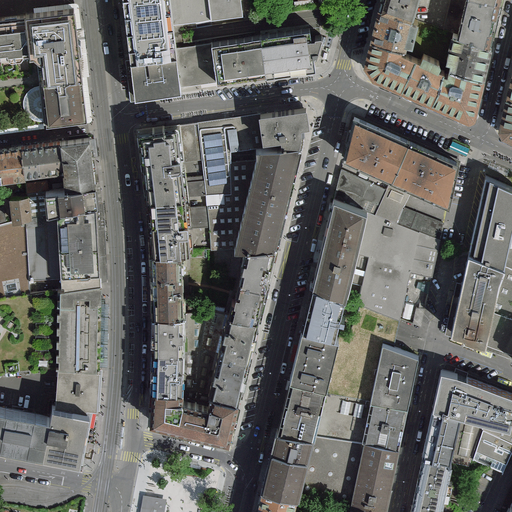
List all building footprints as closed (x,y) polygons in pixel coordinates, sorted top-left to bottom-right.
[(174,23),(170,0),(124,0),(131,59),(174,53),(173,41),(176,40),(174,23)] [(208,0),(170,0),(174,23),(211,19),(208,0)] [(241,0),(208,0),(211,19),(244,15),(241,0)] [(413,19),(418,0),(383,0),(381,8),(413,19)] [(451,0),(445,29),(455,33),(458,34),(466,0),(451,0)] [(490,0),(466,0),(458,34),(490,45),(501,3),(490,0)] [(74,8),(28,14),(32,49),(36,49),(45,56),(42,60),(45,80),(83,76),(80,53),(83,50),(81,40),(78,37),(74,8)] [(418,20),(413,19),(381,8),(373,40),(402,47),(405,47),(406,42),(412,44),(418,20)] [(28,14),(0,17),(0,42),(2,57),(9,57),(12,59),(22,58),(24,55),(32,54),(32,49),(28,14)] [(311,28),(261,35),(267,75),(316,68),(314,54),(315,54),(315,55),(316,55),(317,54),(318,54),(323,37),(323,36),(322,35),(322,34),(316,35),(315,36),(316,38),(312,38),(311,28)] [(452,60),(451,68),(483,77),(490,45),(458,34),(455,33),(448,59),(452,60)] [(261,35),(212,42),(217,81),(267,75),(261,35)] [(401,51),(402,47),(373,40),(368,64),(375,76),(403,87),(416,58),(401,51)] [(177,47),(177,52),(182,86),(217,81),(212,42),(177,47)] [(177,52),(174,53),(131,59),(136,95),(182,89),(182,86),(177,52)] [(421,60),(416,58),(403,87),(433,101),(439,88),(444,73),(445,71),(439,68),(441,63),(439,61),(425,54),(421,60)] [(449,74),(444,73),(439,88),(433,101),(469,117),(474,115),(483,77),(451,68),(449,74)] [(83,76),(45,80),(40,81),(40,83),(45,119),(45,123),(88,118),(83,76)] [(45,119),(40,83),(36,84),(32,86),(29,89),(26,91),(25,94),(23,99),(23,104),(24,108),(26,111),(29,115),(32,117),(37,119),(41,119),(45,119)] [(511,97),(509,97),(502,127),(504,133),(511,136),(511,97)] [(307,107),(261,113),(265,139),(282,137),(284,145),(301,144),(304,134),(304,125),(309,123),(307,107)] [(265,139),(261,113),(226,118),(231,150),(265,145),(265,139)] [(409,140),(356,117),(345,157),(392,177),(409,140)] [(202,159),(205,175),(207,194),(225,193),(232,192),(231,161),(231,150),(226,118),(198,122),(202,159)] [(177,125),(181,162),(202,159),(198,122),(177,125)] [(148,197),(185,195),(183,178),(181,162),(177,125),(140,130),(148,197)] [(61,140),(64,168),(66,187),(96,183),(90,137),(61,140)] [(21,146),(25,173),(64,168),(61,140),(21,146)] [(458,162),(409,140),(392,177),(414,187),(449,203),(458,162)] [(301,144),(284,145),(256,148),(257,156),(257,159),(251,182),(290,191),(301,144)] [(0,148),(0,178),(25,175),(25,173),(21,146),(0,148)] [(257,159),(231,161),(232,192),(249,191),(251,182),(257,159)] [(376,214),(386,189),(344,170),(339,187),(337,186),(335,198),(367,210),(376,214)] [(505,264),(511,233),(511,185),(486,174),(470,250),(505,264)] [(205,175),(183,178),(185,195),(207,194),(205,175)] [(376,214),(398,222),(403,207),(414,187),(392,177),(386,189),(376,214)] [(27,183),(28,192),(46,190),(49,189),(47,180),(27,183)] [(290,191),(251,182),(249,191),(235,247),(245,247),(277,245),(290,191)] [(98,202),(96,183),(66,187),(49,189),(46,190),(49,212),(61,209),(98,202)] [(49,212),(46,190),(28,192),(28,195),(31,216),(49,212)] [(232,192),(225,193),(225,203),(208,204),(208,205),(210,226),(212,248),(235,247),(249,191),(232,192)] [(225,203),(225,193),(207,194),(208,204),(225,203)] [(31,216),(28,195),(11,197),(15,220),(27,217),(31,216)] [(152,252),(182,250),(190,250),(188,227),(186,207),(185,195),(148,197),(152,252)] [(367,210),(335,198),(313,286),(345,298),(346,299),(351,282),(367,210)] [(98,202),(61,209),(63,244),(100,242),(98,202)] [(210,226),(208,205),(186,207),(188,227),(210,226)] [(420,231),(442,239),(445,223),(403,207),(398,222),(420,231)] [(63,244),(61,209),(49,212),(31,216),(27,217),(28,246),(63,244)] [(361,305),(400,320),(411,270),(420,231),(398,222),(376,214),(367,210),(351,282),(362,284),(358,302),(361,305)] [(15,220),(7,223),(0,224),(0,296),(30,292),(30,280),(28,246),(27,217),(15,220)] [(420,231),(411,270),(433,275),(442,239),(420,231)] [(63,244),(64,271),(101,269),(100,242),(63,244)] [(64,271),(63,244),(28,246),(30,280),(64,277),(64,271)] [(277,245),(245,247),(242,262),(244,262),(240,280),(267,286),(277,245)] [(154,313),(184,312),(182,250),(152,252),(154,313)] [(486,343),(493,310),(500,277),(505,264),(470,250),(452,330),(486,343)] [(511,266),(505,264),(500,277),(493,310),(511,317),(511,266)] [(64,271),(64,277),(64,287),(102,282),(101,269),(64,271)] [(267,286),(240,280),(235,299),(233,299),(230,313),(259,317),(267,286)] [(61,288),(59,366),(101,369),(101,366),(98,366),(98,357),(101,357),(101,354),(98,354),(98,343),(101,343),(101,340),(98,340),(99,330),(101,330),(101,327),(99,327),(99,316),(101,316),(101,313),(99,313),(99,303),(102,303),(102,282),(64,287),(61,288)] [(336,335),(345,298),(313,286),(303,327),(336,335)] [(0,371),(59,366),(61,288),(30,292),(0,296),(0,371)] [(349,335),(340,333),(340,336),(334,362),(327,386),(326,392),(371,400),(383,342),(394,346),(398,332),(400,320),(361,305),(349,335)] [(426,309),(417,307),(413,324),(422,328),(426,309)] [(511,352),(511,317),(493,310),(486,343),(511,352)] [(202,348),(206,311),(185,312),(185,350),(201,350),(202,348)] [(219,352),(230,313),(217,311),(206,311),(202,348),(219,352)] [(154,348),(185,350),(185,312),(184,312),(154,313),(154,348)] [(259,317),(230,313),(219,352),(249,359),(259,317)] [(340,336),(336,335),(303,327),(297,352),(334,362),(340,336)] [(371,400),(408,406),(419,355),(394,346),(383,342),(371,400)] [(153,388),(184,389),(185,350),(154,348),(153,388)] [(219,352),(202,348),(201,350),(196,390),(209,393),(219,352)] [(196,390),(201,350),(185,350),(184,389),(196,390)] [(249,359),(219,352),(209,393),(212,393),(239,400),(249,359)] [(327,386),(334,362),(297,352),(290,378),(327,386)] [(57,393),(56,404),(87,410),(87,407),(98,408),(101,369),(59,366),(57,393)] [(510,426),(511,419),(511,392),(458,373),(443,369),(435,406),(461,413),(486,419),(510,426)] [(315,434),(326,392),(327,386),(290,378),(278,429),(313,434),(315,434)] [(190,430),(197,402),(184,399),(183,397),(184,389),(153,388),(150,420),(190,430)] [(209,393),(196,390),(184,389),(183,397),(184,399),(197,402),(209,405),(212,393),(209,393)] [(371,400),(326,392),(315,434),(363,441),(371,400)] [(239,400),(212,393),(209,405),(197,402),(190,430),(229,439),(239,400)] [(408,406),(371,400),(363,441),(364,442),(400,447),(408,406)] [(53,404),(50,416),(43,453),(80,460),(90,411),(87,410),(56,404),(53,404)] [(50,416),(0,406),(0,444),(43,453),(50,416)] [(449,461),(461,413),(435,406),(424,455),(449,461)] [(461,413),(449,461),(452,462),(469,466),(478,441),(483,428),(486,419),(461,413)] [(511,419),(510,426),(486,419),(483,428),(511,440),(511,419)] [(511,452),(511,440),(483,428),(478,441),(496,449),(489,464),(504,471),(511,452)] [(298,494),(313,434),(278,429),(273,450),(264,487),(297,494),(298,494)] [(340,503),(351,505),(364,442),(363,441),(315,434),(313,434),(298,494),(340,503)] [(385,511),(400,447),(364,442),(351,505),(382,511),(385,511)] [(436,511),(440,511),(452,462),(449,461),(424,455),(412,507),(436,511)] [(292,511),(297,494),(264,487),(257,511),(292,511)] [(164,511),(167,499),(144,495),(141,511),(164,511)]
